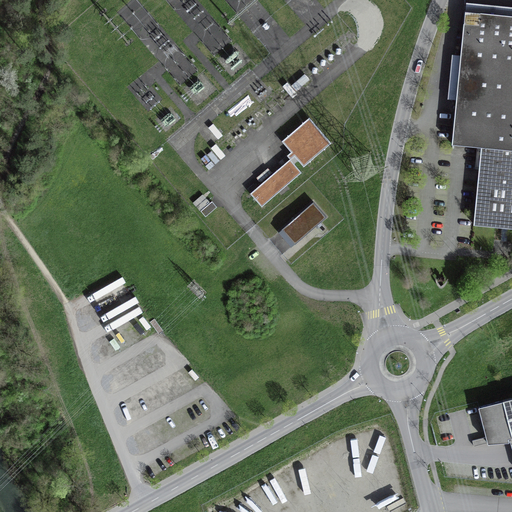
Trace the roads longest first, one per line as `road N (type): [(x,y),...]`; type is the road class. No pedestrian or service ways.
road 1 (unclassified): [(389,340),(376,288),(383,202),(404,96),(437,0)]
road 2 (tertiary): [(374,378),(130,511)]
road 3 (track): [(39,0),(47,72),(0,178)]
road 4 (residential): [(434,511),(405,394)]
road 5 (track): [(1,205),(68,305)]
